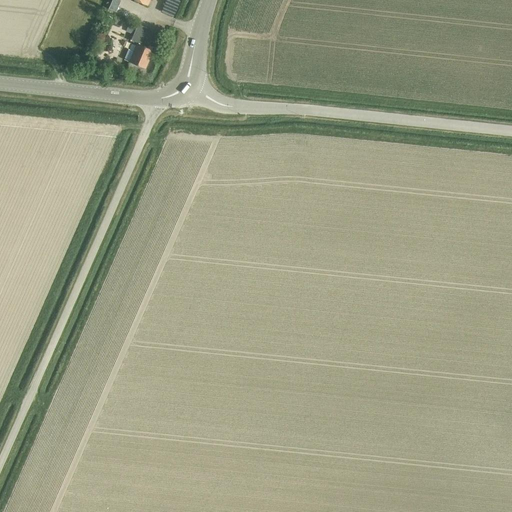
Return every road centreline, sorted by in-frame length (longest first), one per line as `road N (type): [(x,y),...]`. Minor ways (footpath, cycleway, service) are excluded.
road 1 (unclassified): [(0,464),(157,99)]
road 2 (tertiary): [(511,131),(223,105),(184,85)]
road 3 (tertiary): [(157,99),(0,82)]
